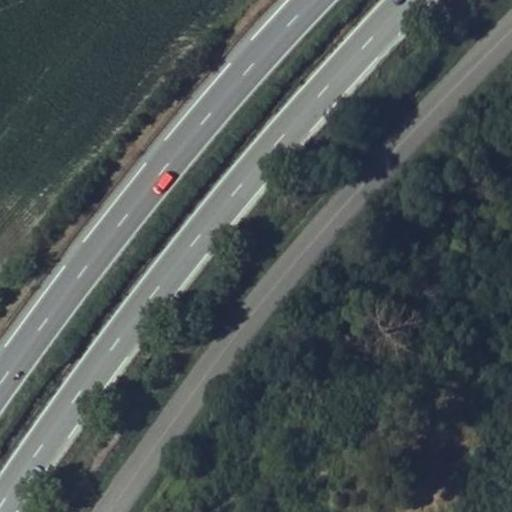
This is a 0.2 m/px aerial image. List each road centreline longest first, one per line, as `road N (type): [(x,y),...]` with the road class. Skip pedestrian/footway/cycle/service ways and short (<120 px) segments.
road 1 (primary): [(0,501),(101,349),(310,92),(403,0)]
road 2 (unclassified): [(112,511),(224,351),(392,146),(511,25)]
road 3 (primary): [(307,0),(251,54),(141,187),(0,372)]
